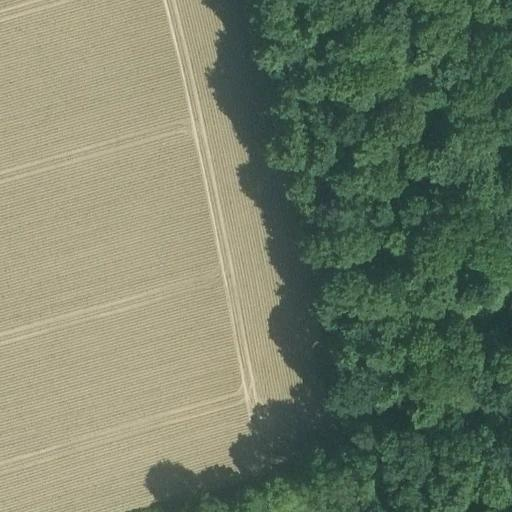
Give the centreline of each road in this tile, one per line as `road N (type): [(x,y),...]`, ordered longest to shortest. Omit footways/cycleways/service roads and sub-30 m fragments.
road 1 (track): [(389,0),(434,133),(495,511)]
road 2 (track): [(498,120),(300,162)]
road 3 (track): [(477,0),(511,163)]
